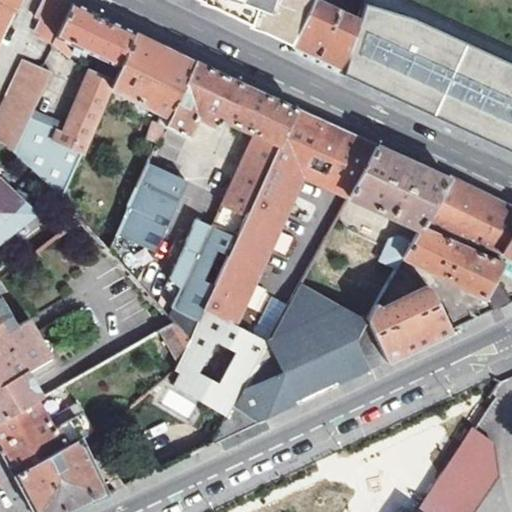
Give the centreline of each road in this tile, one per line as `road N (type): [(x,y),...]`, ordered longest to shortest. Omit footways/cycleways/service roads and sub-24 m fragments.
road 1 (residential): [(511,327),(118,511)]
road 2 (secondary): [(140,0),(511,179)]
